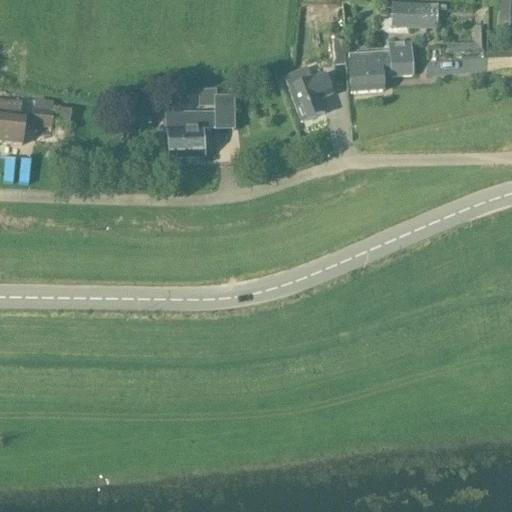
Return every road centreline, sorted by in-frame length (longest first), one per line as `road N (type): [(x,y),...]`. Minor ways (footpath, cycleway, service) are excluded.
road 1 (tertiary): [(0,299),(192,302),(288,290),(511,198)]
road 2 (unclassified): [(0,197),(233,202),(359,161),(511,161)]
